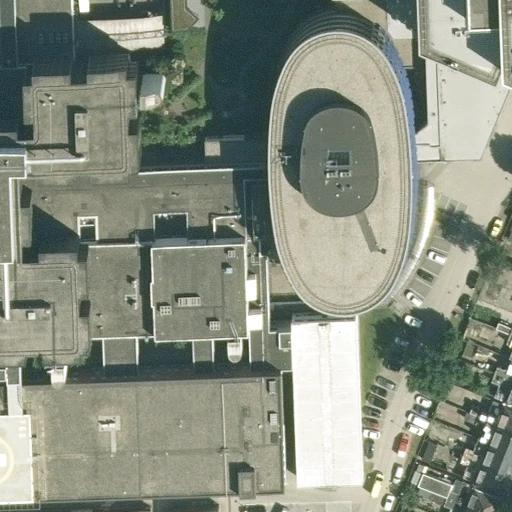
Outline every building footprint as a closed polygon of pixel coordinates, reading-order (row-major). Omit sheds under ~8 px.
[(511,0),(0,0),(0,488),(286,478),(282,362),(294,361),(298,478),(363,475),(357,312),(292,314),(292,321),(270,322),(270,309),(270,304),(269,301),(268,259),(293,258),(301,270),(307,276),(312,280),(319,285),(324,287),(332,290),(338,291),(350,291),(362,289),(370,286),(375,283),(385,276),(393,267),(400,254),(405,241),(410,222),(412,213),(413,198),(415,168),(415,157),(446,156),(480,156),(511,80),(511,0)] [(379,295),(269,301),(270,304),(270,309),(385,304),(400,287),(412,266),(423,243),(428,222),(430,215),(432,185),(427,186),(423,186),(421,213),(414,240),(405,261),(394,280),(379,295)] [(511,327),(501,323),(499,330),(511,335),(511,327)] [(511,344),(511,350),(510,357),(511,357),(511,335),(499,330),(496,338),(511,344)] [(511,379),(511,357),(510,357),(495,351),(490,363),(487,362),(484,369),(511,379)] [(511,379),(484,369),(482,368),(479,375),(499,383),(494,395),(511,401),(511,379)] [(511,405),(493,398),(488,411),(481,408),(478,415),(511,428),(511,405)] [(470,412),(476,415),(479,406),(473,404),(470,412)] [(471,434),(478,437),(511,450),(511,428),(478,415),(476,415),(470,412),(467,411),(464,418),(475,422),(471,434)] [(466,446),(463,453),(511,473),(511,472),(511,450),(478,437),(473,449),(466,446)] [(430,462),(437,444),(429,441),(421,459),(430,462)] [(463,453),(457,451),(454,449),(451,457),(468,464),(463,475),(504,492),(511,473),(463,453)] [(435,483),(431,491),(484,511),(496,511),(503,496),(462,479),(457,491),(435,483)] [(451,507),(449,511),(484,511),(431,491),(429,498),(451,507)]
